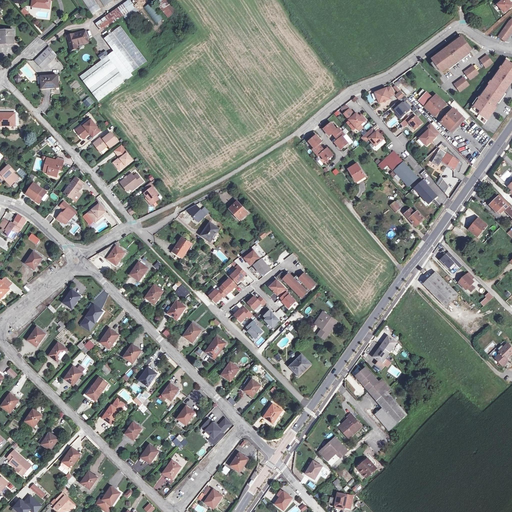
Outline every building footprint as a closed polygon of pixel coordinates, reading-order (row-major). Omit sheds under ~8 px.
[(50,9),(50,0),(33,0),(32,7),(50,9)] [(83,0),(93,14),(100,10),(93,0),(83,0)] [(159,14),(149,0),(146,0),(141,4),(152,20),(159,14)] [(158,0),(156,1),(166,17),(176,12),(168,0),(158,0)] [(511,4),(508,0),(502,0),(497,5),(504,13),(511,5),(511,4)] [(25,16),(29,13),(25,7),(20,10),(25,16)] [(75,16),(81,23),(86,18),(80,12),(75,16)] [(129,20),(130,20),(140,34),(148,28),(137,14),(129,20)] [(511,19),(510,21),(499,37),(505,41),(511,31),(511,19)] [(118,28),(118,29),(142,59),(151,53),(127,22),(118,28)] [(108,36),(132,68),(140,62),(116,30),(108,36)] [(0,31),(0,43),(14,43),(14,31),(0,31)] [(68,36),(71,50),(78,48),(77,45),(88,42),(86,31),(68,36)] [(433,60),(434,62),(439,68),(442,72),(457,61),(456,59),(458,57),(460,59),(472,50),(463,38),(451,47),(451,48),(449,50),(448,49),(433,60)] [(57,55),(49,46),(35,61),(43,69),(57,55)] [(80,77),(99,101),(126,81),(107,56),(80,77)] [(492,63),(487,56),(480,61),(486,68),(492,63)] [(475,107),(474,110),(479,115),(477,118),(484,124),(496,108),(493,106),(496,102),(499,104),(506,94),(504,93),(509,86),(507,85),(510,81),(511,81),(511,65),(507,62),(481,100),(477,98),(472,105),(475,107)] [(478,73),(473,66),(465,72),(470,80),(478,73)] [(42,77),(42,88),(49,88),(59,87),(58,76),(42,77)] [(397,83),(408,95),(411,92),(414,89),(403,78),(397,83)] [(469,85),(463,78),(455,85),(460,92),(469,85)] [(394,95),(391,87),(375,93),(380,103),(391,99),(390,97),(394,95)] [(424,107),(452,133),(465,119),(454,109),(453,110),(436,95),(433,98),(426,92),(418,101),(425,107),(424,107)] [(91,97),(83,100),(86,107),(94,104),(91,97)] [(398,102),(391,107),(394,110),(395,110),(402,117),(409,110),(403,103),(400,105),(398,102)] [(345,113),(344,114),(357,128),(360,125),(366,120),(361,115),(359,116),(358,117),(356,114),(355,115),(350,109),(349,110),(345,113)] [(0,125),(15,125),(15,114),(0,113),(0,125)] [(412,114),(405,120),(408,123),(409,122),(415,129),(422,123),(416,116),(415,117),(412,114)] [(79,130),(79,133),(83,139),(90,133),(93,138),(101,132),(91,119),(83,125),(84,126),(79,130)] [(336,136),(342,131),(339,128),(337,130),(331,123),(324,129),(330,136),(333,133),(336,136)] [(440,133),(431,123),(425,128),(427,131),(420,138),(427,145),(436,137),(435,136),(440,133)] [(372,128),(362,137),(366,141),(369,138),(376,146),(384,139),(377,131),(376,132),(372,128)] [(345,135),(342,131),(336,136),(338,140),(335,142),(341,149),(349,143),(343,136),(345,135)] [(94,144),(98,149),(103,145),(105,148),(108,145),(110,147),(118,141),(111,133),(104,139),(102,137),(94,144)] [(47,139),(52,145),(57,142),(52,135),(47,139)] [(313,149),(316,153),(322,147),(319,144),(322,142),(317,135),(309,141),(315,148),(313,149)] [(35,153),(47,144),(44,141),(32,150),(35,153)] [(322,147),(316,153),(319,156),(321,154),(326,161),(334,155),(328,148),(325,151),(322,147)] [(119,166),(122,169),(133,160),(124,149),(118,155),(120,158),(114,163),(117,167),(119,166)] [(432,162),(438,167),(442,161),(447,165),(450,167),(454,169),(460,161),(440,149),(432,162)] [(463,156),(473,163),(478,158),(468,150),(463,156)] [(389,165),(409,187),(418,178),(398,157),(394,160),(390,156),(385,161),(388,164),(389,165)] [(42,171),(44,159),(36,157),(33,169),(42,171)] [(59,169),(59,168),(62,168),(64,161),(57,159),(56,162),(47,159),(44,170),(48,171),(47,174),(57,177),(59,169)] [(356,181),(365,176),(357,163),(348,168),(356,181)] [(4,179),(4,178),(6,180),(5,181),(11,186),(18,179),(13,173),(14,172),(8,166),(0,174),(0,177),(2,180),(4,179)] [(134,176),(132,173),(121,182),(127,191),(131,188),(133,187),(135,189),(144,182),(137,174),(134,176)] [(76,178),(65,193),(73,199),(79,192),(82,188),(81,187),(84,184),(76,178)] [(150,200),(153,204),(159,199),(156,196),(158,194),(152,188),(153,187),(150,183),(143,188),(146,192),(145,193),(147,197),(146,198),(149,202),(150,200)] [(34,184),(27,195),(35,200),(36,199),(40,202),(46,193),(34,184)] [(510,207),(511,208),(511,207),(500,196),(499,197),(505,204),(503,207),(505,209),(506,210),(510,207)] [(493,201),(489,204),(496,212),(497,212),(498,211),(500,213),(505,209),(503,207),(505,204),(499,197),(495,201),(494,199),(493,201)] [(245,205),(238,200),(229,209),(236,214),(241,221),(250,212),(245,205)] [(401,208),(396,202),(391,206),(396,212),(401,208)] [(100,204),(88,213),(94,221),(102,215),(106,212),(100,204)] [(496,212),(489,204),(488,205),(496,212)] [(210,212),(205,207),(201,210),(206,216),(210,212)] [(61,214),(57,219),(61,222),(63,222),(65,224),(68,224),(76,214),(68,208),(62,215),(61,214)] [(405,214),(408,219),(409,218),(417,227),(425,219),(417,211),(415,213),(411,209),(405,214)] [(481,230),(482,231),(487,225),(479,218),(469,230),(476,236),(481,230)] [(8,221),(3,228),(7,231),(6,233),(10,235),(9,237),(14,240),(23,225),(16,220),(13,225),(11,225),(11,223),(8,221)] [(219,229),(210,223),(202,236),(211,242),(219,229)] [(272,231),(269,228),(259,236),(262,240),(272,231)] [(40,240),(32,234),(29,238),(37,244),(40,241),(40,240)] [(182,238),(173,252),(183,258),(192,244),(182,238)] [(112,261),(110,263),(117,267),(118,267),(119,267),(121,264),(119,262),(125,253),(117,247),(119,244),(117,242),(98,254),(107,260),(108,258),(112,261)] [(242,257),(251,267),(254,265),(261,259),(252,248),(242,257)] [(42,258),(34,252),(26,264),(35,270),(42,258)] [(181,260),(183,258),(173,252),(172,254),(181,260)] [(449,252),(440,260),(449,269),(454,263),(460,268),(462,266),(449,252)] [(263,258),(254,265),(264,277),(273,270),(263,258)] [(158,261),(154,265),(158,269),(162,265),(158,261)] [(130,275),(139,281),(148,269),(139,262),(130,275)] [(230,276),(239,284),(246,278),(243,274),(246,271),(239,265),(236,268),(238,269),(230,276)] [(284,279),(301,298),(309,291),(309,290),(317,283),(305,271),(297,278),(289,270),(285,275),(282,272),(277,276),(281,281),(284,279)] [(45,272),(39,278),(42,281),(48,276),(45,272)] [(473,276),(469,272),(459,282),(466,290),(469,287),(470,288),(469,289),(471,291),(475,288),(472,285),(474,282),(472,280),(471,279),(473,276)] [(424,284),(446,306),(458,295),(451,288),(452,287),(443,278),(442,279),(435,273),(424,284)] [(1,281),(0,282),(0,298),(9,289),(7,287),(11,284),(5,278),(2,282),(1,281)] [(230,278),(221,285),(230,293),(238,286),(230,278)] [(277,280),(269,288),(289,310),(298,302),(277,280)] [(164,291),(155,285),(146,298),(155,304),(164,291)] [(215,290),(208,296),(217,304),(230,293),(221,285),(215,290)] [(78,300),(81,296),(72,290),(63,303),(72,309),(78,300)] [(487,292),(485,290),(480,294),(485,300),(490,296),(487,292)] [(254,296),(247,303),(254,311),(262,305),(264,307),(267,303),(260,297),(259,298),(254,296)] [(168,314),(177,320),(186,307),(177,301),(168,314)] [(103,310),(94,305),(81,325),(90,330),(103,310)] [(241,308),(233,316),(242,323),(247,318),(250,320),(254,316),(244,307),(243,310),(241,308)] [(280,308),(276,312),(285,320),(288,316),(280,308)] [(281,320),(269,310),(262,319),(273,328),(281,320)] [(323,313),(317,321),(321,324),(319,326),(323,330),(320,335),(325,339),(337,322),(323,313)] [(265,333),(254,321),(245,330),(254,342),(265,333)] [(202,330),(193,324),(184,336),(193,343),(202,330)] [(46,334),(37,328),(28,340),(37,347),(46,334)] [(115,341),(118,337),(119,335),(110,329),(101,343),(110,349),(115,341)] [(168,338),(172,334),(167,329),(163,333),(168,338)] [(291,341),(295,337),(289,331),(285,336),(291,341)] [(81,342),(85,346),(90,341),(86,337),(81,342)] [(206,353),(215,359),(226,343),(217,337),(206,353)] [(385,344),(383,343),(381,347),(389,353),(394,347),(397,343),(397,342),(390,337),(385,344)] [(90,341),(85,346),(89,350),(90,350),(95,346),(90,341)] [(67,349),(58,343),(50,356),(58,362),(67,349)] [(503,365),(508,361),(507,359),(511,354),(511,348),(508,344),(499,352),(501,354),(496,358),(503,365)] [(124,357),(133,364),(142,351),(133,345),(124,357)] [(385,359),(389,353),(381,347),(378,350),(380,351),(375,358),(379,361),(376,365),(382,369),(385,365),(382,363),(385,359)] [(302,355),(290,367),(299,376),(311,364),(302,355)] [(267,358),(275,366),(277,365),(268,356),(267,358)] [(222,375),(231,381),(240,369),(231,362),(222,375)] [(107,375),(111,371),(105,366),(104,365),(101,369),(107,375)] [(83,373),(74,367),(65,379),(74,385),(83,373)] [(356,375),(369,391),(379,383),(366,367),(356,375)] [(148,368),(139,380),(148,387),(157,374),(148,368)] [(17,375),(11,369),(8,372),(14,378),(17,375)] [(108,384),(99,378),(87,395),(93,399),(96,395),(99,397),(108,384)] [(379,383),(387,392),(391,389),(382,379),(379,383)] [(148,387),(139,380),(138,383),(147,389),(148,387)] [(244,391),(253,397),(261,386),(252,380),(244,391)] [(172,401),(179,389),(171,383),(163,395),(164,396),(166,397),(172,401)] [(379,383),(369,391),(383,407),(375,414),(389,431),(409,415),(387,392),(379,383)] [(147,390),(143,394),(148,399),(151,395),(147,390)] [(137,398),(143,404),(148,399),(143,394),(141,393),(136,397),(137,398)] [(19,400),(10,394),(2,407),(4,408),(9,411),(11,413),(19,400)] [(141,407),(143,404),(137,398),(134,400),(141,407)] [(103,418),(112,424),(121,412),(120,411),(124,406),(123,402),(120,400),(116,401),(113,406),(112,406),(107,413),(103,418)] [(282,411),(273,405),(264,417),(273,424),(282,411)] [(189,410),(186,407),(178,419),(187,425),(195,413),(190,409),(189,410)] [(34,410),(26,421),(31,424),(34,427),(42,416),(34,410)] [(341,429),(349,438),(362,426),(351,414),(347,418),(349,419),(345,423),(346,424),(341,429)] [(211,437),(208,441),(214,445),(233,425),(225,418),(219,426),(215,423),(209,420),(201,428),(211,437)] [(142,429),(134,423),(126,434),(134,440),(142,429)] [(59,439),(50,433),(42,444),(51,450),(59,439)] [(330,445),(323,451),(330,459),(337,453),(341,457),(347,451),(335,438),(329,444),(330,445)] [(328,461),(330,459),(323,451),(330,445),(329,444),(320,452),(328,461)] [(150,464),(159,451),(150,445),(141,458),(150,464)] [(81,454),(72,448),(63,462),(72,468),(81,454)] [(18,468),(24,474),(31,466),(14,450),(8,458),(11,461),(10,463),(17,469),(18,468)] [(240,453),(231,466),(240,472),(249,459),(240,453)] [(318,454),(314,461),(323,467),(330,471),(332,469),(318,454)] [(366,464),(360,470),(367,477),(377,468),(368,459),(364,462),(366,464)] [(51,460),(46,465),(49,468),(54,463),(51,460)] [(181,467),(172,461),(163,473),(172,480),(181,467)] [(319,472),(323,467),(314,461),(306,474),(314,479),(318,472),(319,473),(319,472)] [(72,468),(63,462),(61,464),(61,466),(69,471),(70,470),(72,468)] [(221,471),(226,475),(231,469),(225,465),(221,471)] [(327,477),(330,471),(323,467),(319,472),(327,477)] [(98,478),(89,472),(82,483),(90,489),(98,478)] [(69,483),(74,477),(70,474),(65,480),(69,483)] [(0,478),(0,481),(5,486),(8,483),(2,477),(0,478)] [(77,480),(74,477),(69,483),(65,487),(68,490),(77,480)] [(356,492),(361,488),(358,483),(352,488),(356,492)] [(108,511),(121,493),(111,487),(102,500),(100,498),(96,504),(107,511),(108,511)] [(45,494),(39,488),(35,492),(42,498),(45,494)] [(223,496),(214,490),(205,502),(214,509),(223,496)] [(288,504),(287,504),(292,497),(284,492),(280,497),(275,504),(284,510),(288,504)] [(69,509),(71,510),(75,506),(65,496),(66,496),(63,493),(58,498),(61,501),(56,506),(54,508),(56,510),(57,508),(60,510),(62,508),(64,509),(69,509)] [(347,495),(338,493),(335,506),(345,508),(346,504),(347,499),(347,495)] [(20,499),(13,507),(18,511),(28,511),(30,511),(31,511),(35,511),(41,506),(30,496),(24,503),(20,499)] [(61,501),(58,498),(55,501),(54,500),(52,502),(56,506),(61,501)] [(149,503),(144,508),(148,511),(151,511),(155,509),(149,503)] [(304,503),(299,507),(303,511),(308,508),(304,503)]
